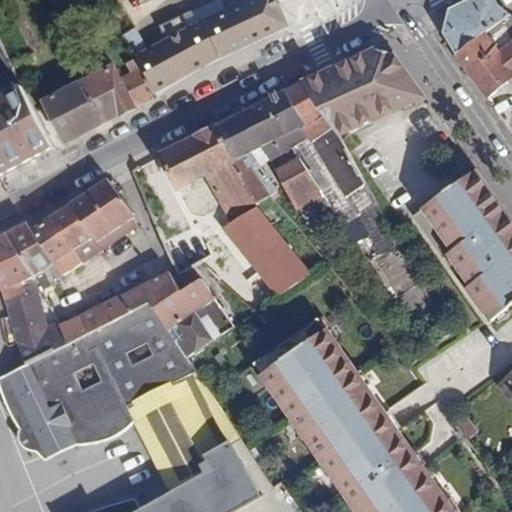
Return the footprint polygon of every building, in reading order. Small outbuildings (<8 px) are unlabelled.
[(213,19),(185,30),(199,58),(203,65),(286,27),(274,0),(259,0),(256,1),(255,0),(244,0),(238,3),(237,0),(233,2),(232,0),(227,0),(224,2),(231,17),(216,24),(213,19)] [(445,36),(458,56),(511,17),(504,12),(497,0),(470,0),(451,10),(445,36)] [(456,58),(470,77),(511,42),(511,17),(458,56),(456,58)] [(511,42),(470,77),(485,98),(511,76),(511,42)] [(304,84),(325,121),(334,136),(419,101),(394,56),(378,50),(304,84)] [(83,84),(103,124),(155,97),(148,83),(142,71),(121,82),(114,68),(83,84)] [(67,143),(103,124),(83,84),(47,103),(67,143)] [(304,84),(267,102),(285,137),(292,148),(311,138),(318,151),(301,161),(306,169),(338,218),(348,212),(333,186),(338,184),(346,197),(360,191),(371,210),(359,216),(382,257),(399,247),(371,200),(343,151),(334,136),(325,121),(304,84)] [(246,113),(264,148),(271,160),(292,148),(285,137),(267,102),(246,113)] [(246,113),(216,128),(257,206),(271,197),(278,193),(262,165),(255,153),(264,148),(246,113)] [(5,121),(0,124),(0,177),(27,163),(5,121)] [(257,206),(216,128),(161,155),(179,190),(206,177),(230,224),(235,222),(242,233),(251,227),(275,257),(291,245),(268,215),(265,217),(257,206)] [(255,153),(262,165),(271,160),(264,148),(255,153)] [(278,174),(282,182),(306,169),(301,161),(278,174)] [(314,231),(338,218),(306,169),(282,182),(296,210),(301,208),(314,231)] [(489,323),(511,306),(511,221),(475,170),(411,216),(489,323)] [(70,208),(97,243),(102,251),(133,230),(128,222),(136,217),(109,181),(70,208)] [(338,218),(344,226),(359,216),(371,210),(360,191),(346,197),(338,184),(333,186),(348,212),(338,218)] [(70,208),(51,221),(75,253),(83,264),(102,251),(97,243),(70,208)] [(344,226),(338,218),(314,231),(318,240),(344,226)] [(34,233),(56,265),(75,253),(51,221),(34,233)] [(213,258),(198,225),(164,240),(179,275),(201,264),(213,258)] [(44,273),(56,265),(34,233),(29,226),(9,236),(35,278),(44,273)] [(26,367),(69,346),(60,327),(47,329),(35,278),(9,236),(0,240),(0,287),(2,291),(4,293),(16,347),(26,367)] [(44,273),(48,279),(53,276),(60,272),(56,265),(44,273)] [(64,277),(60,272),(53,276),(57,282),(64,277)] [(52,285),(48,279),(44,273),(35,278),(42,291),(52,285)] [(171,275),(123,298),(133,314),(153,305),(188,359),(215,341),(198,314),(218,301),(204,279),(182,293),(171,275)] [(123,298),(82,317),(91,335),(133,314),(123,298)] [(238,327),(218,301),(198,314),(215,341),(238,327)] [(160,394),(161,392),(198,374),(188,359),(153,305),(133,314),(91,335),(69,346),(26,367),(0,379),(0,385),(4,399),(11,415),(19,430),(18,434),(19,440),(21,446),(25,450),(31,453),(37,454),(38,456),(59,445),(57,442),(71,435),(77,447),(107,443),(126,433),(136,424),(131,415),(128,408),(148,399),(149,399),(152,400),(156,399),(158,397),(160,394)] [(69,346),(91,335),(82,317),(60,327),(69,346)] [(453,511),(318,318),(253,362),(358,511),(453,511)] [(511,376),(500,385),(511,400),(511,376)] [(144,442),(171,495),(214,471),(208,457),(231,445),(241,439),(207,386),(200,377),(131,415),(136,424),(144,442)] [(482,435),(468,418),(459,425),(472,442),(482,435)] [(42,464),(77,447),(71,435),(57,442),(59,445),(38,456),(42,464)] [(237,511),(260,499),(231,445),(208,457),(214,471),(171,495),(141,511),(99,511),(98,510),(94,511),(237,511)] [(288,511),(280,500),(267,509),(268,511),(288,511)]
